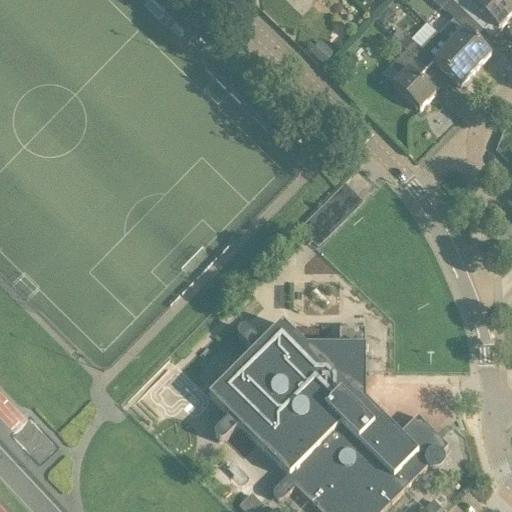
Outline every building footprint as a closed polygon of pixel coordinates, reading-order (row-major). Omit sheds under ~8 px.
[(448,0),(435,0),(435,1),(447,13),(446,13),(454,21),(466,32),(473,24),(448,0)] [(448,0),(473,24),(482,15),(499,33),(511,19),(511,14),(496,0),(459,0),(454,5),(449,0),(448,0)] [(511,0),(496,0),(511,14),(511,0)] [(439,37),(438,37),(476,74),(492,57),(466,32),(454,21),(439,37)] [(398,47),(406,54),(425,73),(434,64),(461,90),(476,74),(438,37),(424,52),(416,45),(414,46),(406,38),(398,47)] [(425,73),(406,54),(398,62),(390,71),(400,81),(393,88),(420,114),(436,98),(419,81),(425,73)] [(302,229),(319,248),(366,207),(349,188),(302,229)] [(281,504),(285,503),(296,491),(316,511),(386,511),(429,470),(434,473),(439,472),(443,468),(444,462),(442,457),(449,450),(418,420),(400,438),(366,404),(366,375),(367,333),(340,333),(340,351),(307,351),(283,328),(263,348),(250,334),(246,332),(242,332),(239,335),(239,339),(240,343),(254,356),(210,400),(231,421),(217,435),(215,439),(217,444),(222,446),(226,444),(240,430),(290,480),(277,492),(274,496),(274,500),(277,503),(281,504)]
